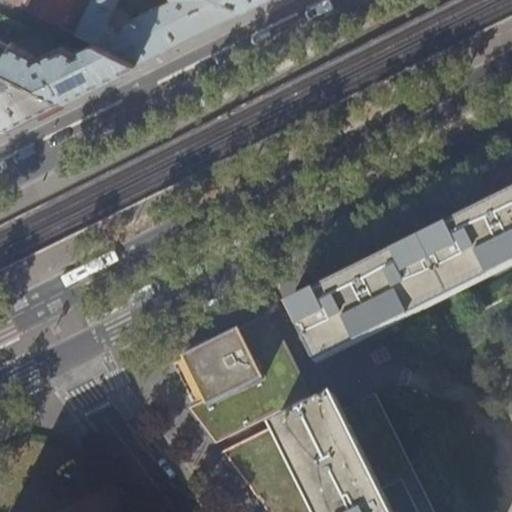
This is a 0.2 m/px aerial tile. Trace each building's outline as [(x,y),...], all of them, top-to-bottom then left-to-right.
[(8,0),(64,27),(95,42),(137,62),(179,42),(220,21),(243,10),(222,0),(8,0)] [(222,0),(243,10),(258,3),(263,0),(222,0)] [(472,0),(488,31),(504,23),(511,19),(511,3),(510,0),(472,0)] [(424,16),(443,54),(458,46),(474,38),(455,1),(440,8),(424,16)] [(11,44),(0,38),(0,67),(1,68),(64,99),(126,68),(137,62),(95,42),(85,47),(76,52),(62,46),(38,58),(36,55),(12,42),(11,44)] [(0,122),(8,127),(9,126),(34,114),(64,99),(1,68),(0,67),(0,122)] [(511,183),(484,197),(489,206),(476,213),(430,236),(378,262),(320,291),(289,306),(295,318),(318,363),(511,265),(511,183)] [(190,355),(186,357),(206,398),(209,404),(194,412),(213,435),(217,441),(241,430),(313,395),(279,325),(273,314),(256,322),(223,339),(190,355)] [(365,399),(403,480),(419,511),(434,511),(376,394),(365,399)] [(394,511),(384,489),(403,480),(365,399),(344,409),(338,396),(300,415),(226,451),(231,458),(248,481),(266,506),(271,511),(394,511)]
